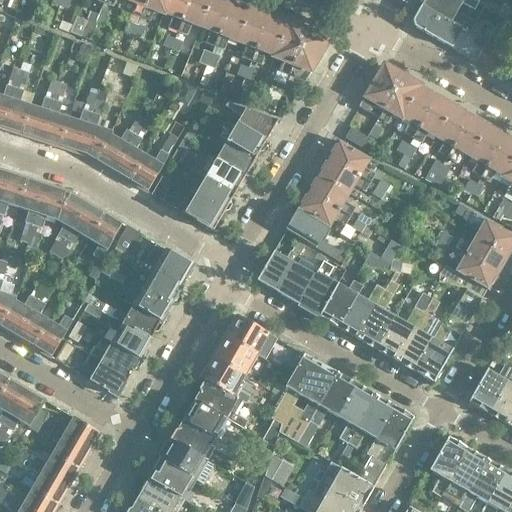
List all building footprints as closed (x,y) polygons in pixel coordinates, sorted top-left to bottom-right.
[(16,0),(8,0),(6,8),(13,10),(15,4),(16,0)] [(66,10),(70,0),(69,0),(60,0),(58,7),(66,10)] [(104,0),(103,4),(112,8),(113,8),(116,0),(120,0),(126,2),(126,0),(104,0)] [(148,0),(126,0),(126,2),(134,5),(130,14),(141,19),(148,0)] [(150,22),(153,13),(164,17),(170,0),(148,0),(141,19),(150,22)] [(192,0),(170,0),(164,17),(165,17),(166,15),(172,18),(167,29),(179,34),(192,0)] [(214,0),(192,0),(179,34),(187,37),(192,26),(203,30),(214,0)] [(234,4),(224,0),(214,0),(203,30),(209,32),(204,44),(217,49),(234,4)] [(454,0),(424,0),(421,6),(456,26),(461,16),(476,25),(482,16),(467,7),(454,0)] [(454,0),(467,7),(472,10),(472,9),(486,17),(491,10),(473,0),(454,0)] [(253,11),(234,4),(217,49),(224,51),(228,40),(239,45),(253,11)] [(456,26),(421,6),(412,21),(414,28),(451,49),(462,30),(456,26)] [(271,18),(253,11),(239,45),(245,47),(241,58),(253,63),(271,18)] [(100,12),(96,20),(105,23),(108,15),(100,12)] [(286,24),(271,18),(253,63),(261,66),(265,55),(271,57),(270,59),(276,61),(290,25),(287,23),(286,24)] [(86,23),(75,19),(68,35),(87,43),(94,25),(86,21),(86,23)] [(128,22),(124,33),(134,37),(139,26),(128,21),(128,22)] [(67,31),(69,26),(60,23),(58,28),(67,31)] [(308,32),(290,25),(276,61),(284,64),(280,73),(290,77),(308,32)] [(134,37),(141,39),(145,29),(139,26),(134,37)] [(329,40),(308,32),(290,77),(304,83),(329,40)] [(493,36),(488,43),(496,48),(501,41),(493,36)] [(173,41),(165,38),(161,48),(169,51),(173,41)] [(181,45),(173,41),(169,51),(177,55),(181,45)] [(501,53),(486,44),(475,63),(491,71),(501,53)] [(87,56),(89,50),(80,46),(77,53),(87,56)] [(206,69),(211,57),(202,53),(197,66),(206,69)] [(218,60),(211,57),(206,69),(213,72),(218,60)] [(248,70),(240,66),(236,75),(245,79),(248,70)] [(383,66),(358,108),(377,119),(402,77),(383,66)] [(249,69),(248,70),(245,79),(253,81),(256,72),(249,69)] [(0,96),(0,129),(1,130),(20,73),(12,71),(7,86),(6,86),(3,97),(0,96)] [(27,76),(20,73),(1,130),(20,136),(29,106),(20,103),(24,91),(23,91),(25,85),(25,84),(27,76)] [(419,87),(402,77),(377,119),(387,124),(392,116),(399,121),(419,87)] [(275,106),(284,85),(276,82),(268,103),(275,106)] [(39,142),(58,86),(50,83),(47,92),(46,92),(44,98),(41,109),(29,106),(20,136),(39,142)] [(176,98),(185,103),(193,90),(183,84),(176,98)] [(288,99),(293,88),(284,85),(280,96),(288,99)] [(39,142),(57,148),(67,118),(58,115),(63,98),(66,89),(58,86),(39,142)] [(223,86),(220,92),(232,96),(234,90),(223,86)] [(419,87),(399,121),(403,123),(404,121),(408,124),(403,134),(411,139),(436,97),(419,88),(419,87)] [(78,155),(85,157),(96,164),(111,136),(112,133),(96,127),(107,94),(98,91),(87,125),(78,155)] [(199,101),(207,106),(211,98),(203,94),(199,101)] [(78,155),(87,125),(96,97),(87,95),(79,122),(67,118),(57,148),(78,155)] [(452,107),(436,97),(411,139),(421,144),(427,134),(434,138),(452,107)] [(241,117),(236,125),(265,142),(277,122),(246,109),(245,109),(227,102),(225,106),(232,110),(231,111),(241,117)] [(202,107),(192,125),(200,130),(210,112),(202,107)] [(470,117),(452,107),(434,138),(442,143),(437,153),(446,158),(470,117)] [(487,127),(470,117),(446,158),(455,163),(460,154),(469,158),(487,127)] [(111,136),(96,164),(112,173),(142,122),(136,118),(128,132),(126,130),(120,141),(111,136)] [(142,122),(112,173),(132,185),(148,157),(135,150),(149,126),(142,122)] [(223,130),(219,138),(255,159),(259,152),(263,151),(266,146),(265,142),(236,125),(231,135),(223,130)] [(369,139),(363,148),(370,151),(382,131),(374,126),(367,138),(369,139)] [(504,137),(487,127),(469,158),(476,163),(470,173),(480,178),(504,137)] [(350,128),(344,138),(363,149),(363,148),(369,139),(367,138),(350,128)] [(189,129),(182,140),(190,145),(196,134),(189,129)] [(148,157),(132,185),(147,194),(155,180),(169,156),(177,141),(169,136),(154,161),(148,157)] [(511,141),(504,137),(480,178),(488,183),(494,173),(500,176),(499,178),(501,179),(511,161),(511,141)] [(222,150),(216,160),(247,179),(252,170),(252,165),(255,159),(219,138),(214,145),(222,150)] [(172,158),(173,159),(182,164),(192,146),(182,140),(172,158)] [(403,153),(409,144),(401,140),(396,149),(403,153)] [(338,142),(328,159),(370,184),(375,175),(365,170),(370,161),(338,142)] [(416,148),(409,144),(397,166),(405,170),(416,148)] [(328,159),(318,176),(350,195),(355,187),(365,193),(370,184),(328,159)] [(198,164),(193,171),(234,195),(238,189),(242,188),(247,179),(216,160),(210,170),(198,164)] [(442,165),(435,161),(424,179),(431,183),(442,165)] [(511,161),(501,179),(509,184),(504,193),(511,196),(511,161)] [(450,170),(442,165),(431,183),(439,187),(450,170)] [(168,167),(162,177),(171,183),(175,177),(173,171),(168,167)] [(0,169),(0,203),(10,173),(0,169)] [(193,171),(189,179),(201,186),(195,195),(224,213),(224,212),(228,211),(231,206),(230,202),(234,195),(193,171)] [(10,173),(0,203),(0,229),(8,205),(20,209),(29,180),(10,173)] [(318,176),(308,193),(349,219),(356,209),(345,202),(350,195),(318,176)] [(162,177),(151,195),(161,202),(172,183),(171,183),(162,177)] [(380,179),(375,187),(385,193),(390,185),(380,179)] [(471,193),(477,183),(470,179),(464,188),(471,193)] [(29,180),(20,209),(28,212),(19,240),(30,244),(35,227),(49,186),(29,180)] [(485,187),(477,183),(471,193),(479,197),(485,187)] [(30,244),(29,247),(35,249),(42,229),(46,218),(56,221),(69,192),(49,186),(30,244)] [(375,187),(371,196),(380,201),(385,193),(375,187)] [(69,192),(56,221),(64,226),(48,252),(55,257),(87,203),(69,192)] [(297,210),(328,228),(329,229),(334,221),(344,227),(349,219),(308,193),(297,210)] [(181,202),(176,210),(213,232),(224,213),(195,195),(189,206),(181,202)] [(499,221),(500,220),(503,216),(504,217),(511,205),(502,200),(492,217),(499,221)] [(87,203),(55,257),(63,261),(73,246),(79,235),(89,241),(105,214),(87,203)] [(467,212),(455,205),(451,212),(463,219),(467,212)] [(328,228),(297,210),(285,231),(336,261),(341,253),(321,241),(328,228)] [(377,223),(360,213),(356,220),(372,230),(377,223)] [(105,214),(89,241),(98,246),(92,257),(100,262),(107,251),(123,224),(105,214)] [(479,230),(474,238),(506,256),(511,246),(511,236),(474,214),(468,224),(479,230)] [(372,230),(356,220),(351,228),(367,238),(372,230)] [(129,255),(140,236),(126,228),(115,247),(116,248),(124,253),(129,255)] [(452,237),(443,232),(439,239),(449,244),(452,237)] [(460,239),(454,249),(496,273),(506,256),(474,238),(470,245),(460,239)] [(449,244),(439,239),(435,246),(445,251),(449,244)] [(388,242),(379,257),(389,262),(398,247),(388,242)] [(287,260),(274,252),(256,282),(277,294),(295,264),(294,264),(305,247),(297,243),(287,260)] [(192,266),(165,251),(155,245),(144,264),(156,270),(157,269),(166,275),(165,278),(180,287),(185,278),(190,277),(193,272),(191,268),(192,266)] [(496,273),(454,249),(449,258),(459,264),(454,272),(487,291),(496,273)] [(0,259),(8,262),(11,255),(3,252),(0,259)] [(389,262),(370,252),(363,263),(373,268),(384,271),(389,262)] [(129,255),(124,253),(121,259),(130,264),(129,266),(138,271),(133,281),(144,287),(143,288),(170,305),(171,303),(175,302),(180,294),(179,289),(180,287),(165,278),(166,275),(157,269),(156,270),(144,264),(129,255)] [(295,264),(277,294),(298,306),(315,276),(325,259),(317,254),(307,272),(295,264)] [(0,260),(0,329),(16,302),(15,302),(16,299),(0,293),(0,289),(8,262),(0,259),(0,260)] [(103,268),(94,263),(87,275),(96,280),(100,273),(103,268)] [(315,276),(298,306),(318,317),(335,288),(324,282),(332,268),(323,263),(315,276)] [(108,278),(113,270),(105,265),(103,268),(100,273),(108,278)] [(355,278),(364,283),(371,271),(361,266),(355,278)] [(439,283),(448,285),(463,288),(464,288),(482,299),(487,291),(454,272),(444,266),(439,275),(439,283)] [(16,302),(0,329),(0,330),(15,339),(47,285),(40,281),(30,296),(23,306),(16,302)] [(133,281),(128,289),(121,300),(133,307),(162,324),(168,315),(167,310),(170,305),(143,288),(144,287),(133,281)] [(337,284),(335,288),(318,317),(338,328),(359,291),(360,291),(362,287),(353,282),(348,290),(337,284)] [(384,291),(356,339),(375,350),(394,317),(384,311),(393,296),(398,287),(390,282),(385,291),(384,291)] [(47,285),(15,339),(35,351),(51,323),(39,316),(55,290),(47,285)] [(359,291),(338,328),(356,339),(384,291),(376,286),(370,297),(360,291),(359,291)] [(461,336),(482,299),(464,288),(463,288),(441,323),(441,324),(450,329),(449,330),(461,336)] [(82,302),(87,293),(81,290),(76,299),(82,302)] [(394,317),(375,350),(395,362),(429,302),(431,298),(422,293),(405,323),(394,317)] [(93,298),(89,305),(111,318),(124,325),(123,328),(132,333),(134,330),(150,339),(154,333),(158,332),(162,324),(133,307),(127,317),(93,298)] [(429,302),(395,362),(414,373),(441,324),(441,323),(431,318),(437,307),(429,302)] [(102,313),(86,304),(82,311),(97,320),(102,313)] [(51,323),(35,351),(50,360),(66,332),(72,322),(64,317),(58,327),(51,323)] [(236,317),(224,338),(257,356),(269,335),(236,317)] [(111,318),(110,319),(106,326),(117,332),(111,344),(141,361),(146,352),(145,348),(150,339),(134,330),(132,333),(123,328),(124,325),(111,318)] [(68,338),(69,338),(77,343),(87,328),(77,323),(68,338)] [(441,324),(414,373),(434,384),(461,336),(449,330),(450,329),(441,324)] [(511,326),(503,342),(511,347),(511,326)] [(224,338),(212,358),(245,377),(257,356),(224,338)] [(66,342),(55,360),(64,366),(75,348),(66,342)] [(94,347),(90,355),(102,363),(101,365),(111,370),(113,367),(128,377),(133,370),(137,369),(141,361),(111,344),(105,354),(94,347)] [(285,388),(288,389),(270,420),(281,425),(278,434),(297,444),(337,374),(304,354),(285,388)] [(95,370),(89,381),(117,397),(118,395),(122,394),(125,389),(124,385),(128,377),(113,367),(111,370),(101,365),(102,363),(90,355),(85,364),(95,370)] [(212,358),(200,378),(204,381),(231,397),(232,395),(238,399),(238,400),(250,407),(254,401),(251,398),(237,390),(245,377),(212,358)] [(487,371),(468,404),(487,415),(506,382),(507,382),(511,373),(511,364),(507,362),(498,377),(487,371)] [(337,374),(297,444),(305,449),(327,412),(336,417),(356,384),(337,374)] [(0,375),(0,394),(9,381),(0,375)] [(271,391),(279,396),(286,384),(277,379),(271,391)] [(9,381),(0,394),(0,410),(3,412),(0,417),(0,435),(5,427),(26,391),(9,381)] [(200,394),(196,402),(226,420),(230,422),(242,429),(247,422),(231,412),(238,400),(238,399),(232,395),(231,397),(204,381),(199,389),(200,394)] [(506,382),(487,415),(507,426),(511,416),(511,385),(507,382),(506,382)] [(356,384),(336,417),(348,424),(339,440),(347,444),(375,396),(356,384)] [(26,391),(5,427),(0,435),(0,445),(3,448),(19,422),(29,428),(34,419),(38,412),(39,409),(44,402),(26,391)] [(347,444),(353,448),(357,450),(365,434),(375,440),(394,407),(375,396),(347,444)] [(185,421),(184,422),(215,440),(226,420),(196,402),(191,409),(187,410),(184,416),(185,421)] [(365,467),(358,479),(373,488),(386,466),(375,459),(384,445),(395,451),(414,418),(394,407),(375,440),(361,464),(365,467)] [(39,409),(38,412),(34,419),(42,423),(48,414),(39,409)] [(57,422),(52,430),(89,452),(99,433),(73,418),(67,429),(57,422)] [(34,419),(29,428),(37,433),(42,423),(34,419)] [(274,421),(262,441),(273,447),(280,425),(274,421)] [(175,431),(170,440),(203,460),(215,440),(184,422),(180,430),(175,431)] [(58,444),(52,454),(78,470),(89,452),(52,430),(48,438),(58,444)] [(448,439),(429,471),(440,477),(431,493),(440,498),(449,483),(449,482),(468,450),(448,439)] [(170,440),(158,460),(192,479),(196,472),(199,474),(206,461),(203,460),(170,440)] [(266,461),(270,448),(259,441),(253,453),(266,461)] [(353,448),(347,444),(338,460),(344,464),(353,448)] [(18,449),(14,456),(68,488),(78,470),(52,454),(46,464),(36,458),(18,449)] [(449,482),(449,483),(459,488),(450,504),(459,509),(487,461),(468,450),(449,482)] [(269,484),(281,463),(270,457),(261,480),(269,484)] [(17,459),(14,465),(37,480),(31,490),(57,506),(68,488),(17,459)] [(155,473),(150,481),(180,498),(192,479),(158,460),(153,468),(155,473)] [(487,461),(457,511),(468,511),(473,504),(483,511),(487,505),(487,504),(506,472),(487,461)] [(340,469),(334,480),(319,471),(318,473),(306,466),(302,474),(313,480),(329,489),(362,507),(373,488),(358,479),(340,469)] [(487,504),(487,505),(497,510),(496,511),(507,511),(511,504),(511,475),(506,472),(487,504)] [(261,499),(269,484),(261,480),(253,495),(261,499)] [(143,493),(138,501),(157,511),(176,511),(183,502),(180,500),(180,498),(150,481),(149,482),(144,483),(141,489),(143,493)] [(235,504),(235,505),(246,511),(248,507),(254,488),(246,483),(235,504)] [(0,485),(0,496),(27,511),(53,511),(57,506),(31,490),(25,500),(15,494),(0,485)] [(329,489),(323,499),(308,490),(306,493),(294,486),(290,492),(325,511),(359,511),(362,507),(329,489)] [(279,498),(304,511),(324,511),(303,499),(290,492),(285,489),(279,498)] [(27,511),(0,496),(0,505),(11,511),(27,511)] [(432,511),(413,500),(408,508),(415,511),(432,511)] [(129,510),(127,511),(157,511),(138,501),(134,509),(129,510)]
